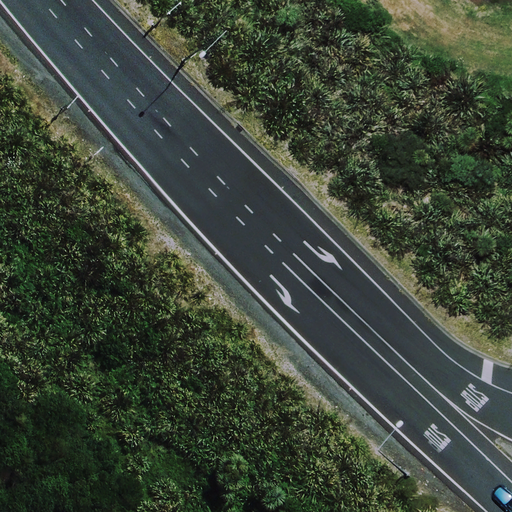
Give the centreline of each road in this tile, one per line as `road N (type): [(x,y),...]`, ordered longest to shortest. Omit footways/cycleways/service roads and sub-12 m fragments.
road 1 (motorway): [(191,165),(268,276),(510,511)]
road 2 (motorway): [(191,165),(304,237),(424,356),(495,414),(511,418)]
road 3 (motorway): [(43,0),(191,165)]
